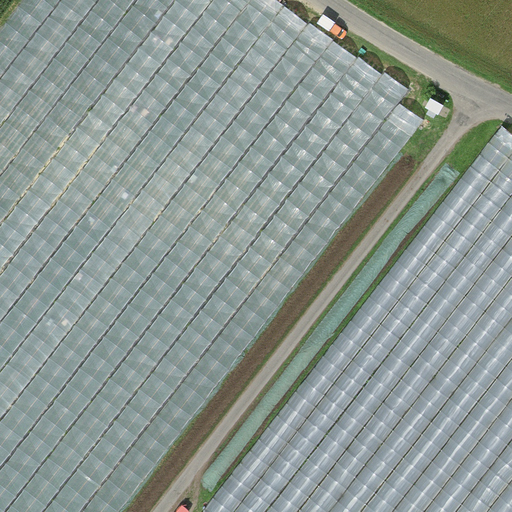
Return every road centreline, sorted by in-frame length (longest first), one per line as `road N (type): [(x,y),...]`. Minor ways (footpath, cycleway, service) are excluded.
road 1 (track): [(160,511),(484,94)]
road 2 (unclassified): [(325,0),(511,106)]
